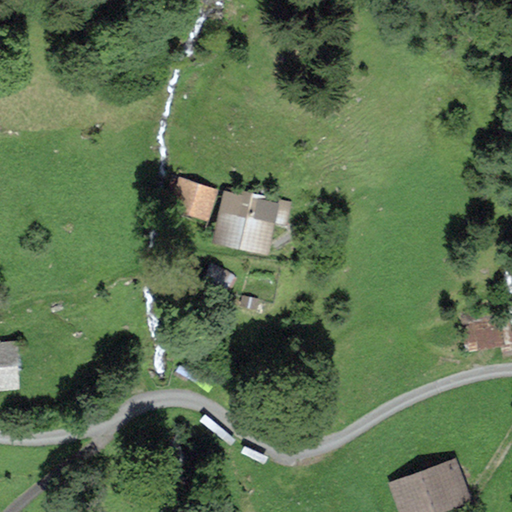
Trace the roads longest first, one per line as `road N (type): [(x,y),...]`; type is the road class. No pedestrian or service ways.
road 1 (residential): [(0,436),(66,436),(151,401),(185,398),(263,446),(310,450),(409,394),(507,368)]
road 2 (track): [(122,413),(11,511)]
